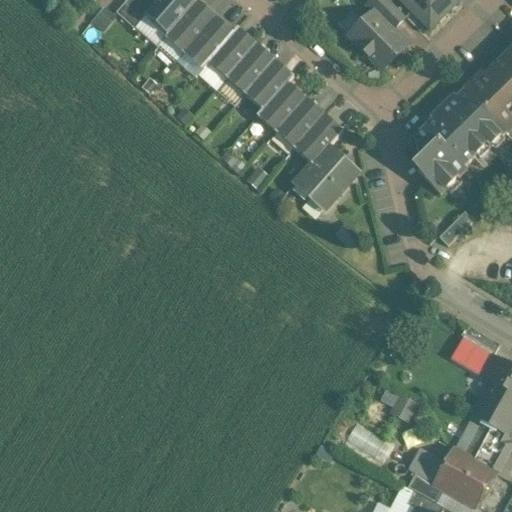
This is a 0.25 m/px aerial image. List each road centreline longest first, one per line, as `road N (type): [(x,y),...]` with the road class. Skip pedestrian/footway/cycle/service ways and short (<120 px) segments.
road 1 (residential): [(439,283),(423,264),(380,111)]
road 2 (residential): [(380,111),(249,0)]
road 3 (residential): [(380,111),(492,0)]
